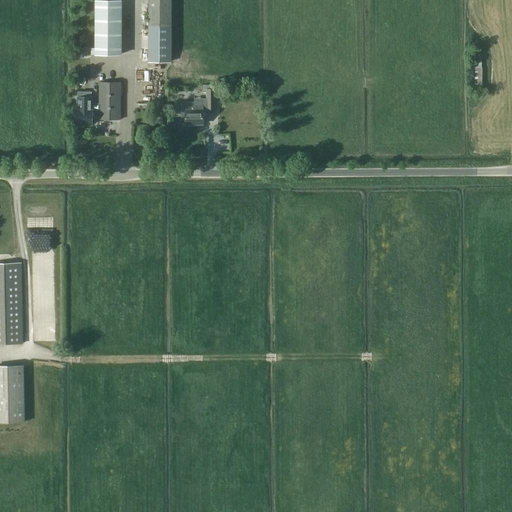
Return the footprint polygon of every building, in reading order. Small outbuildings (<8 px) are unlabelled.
[(121,1),(96,0),(96,54),(121,55),(121,1)] [(172,26),(172,0),(150,0),(150,25),(172,26)] [(472,88),(482,88),(482,58),(472,58),(472,88)] [(120,119),(121,82),(99,82),(99,119),(120,119)] [(207,109),(215,109),(215,89),(207,89),(207,109)] [(92,125),(92,110),(92,98),(92,93),(79,93),(79,98),(78,98),(78,110),(75,110),(75,124),(92,125)] [(186,124),(203,124),(203,104),(194,104),(194,109),(186,109),(186,124)] [(0,343),(22,343),(21,263),(0,263),(0,343)] [(23,365),(0,365),(0,422),(24,422),(23,365)]
